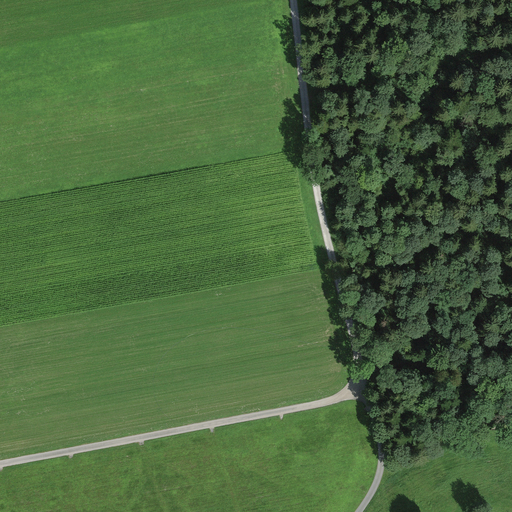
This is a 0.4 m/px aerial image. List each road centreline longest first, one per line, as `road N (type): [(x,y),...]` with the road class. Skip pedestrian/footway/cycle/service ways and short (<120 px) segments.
road 1 (track): [(292,0),(317,194),(367,388)]
road 2 (track): [(367,388),(0,463)]
road 3 (track): [(367,388),(382,460),(360,511)]
